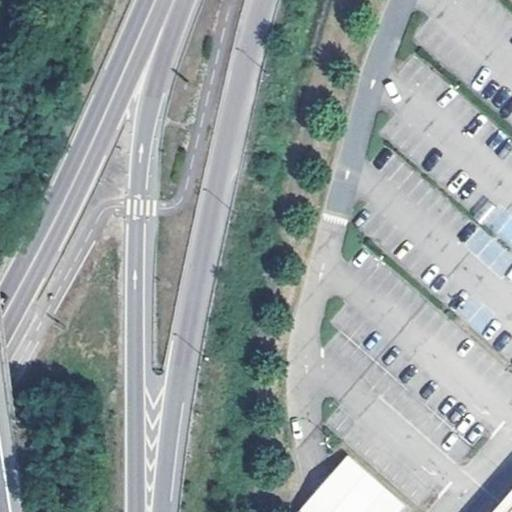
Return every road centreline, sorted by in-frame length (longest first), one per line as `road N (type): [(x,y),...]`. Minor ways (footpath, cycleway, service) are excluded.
road 1 (unclassified): [(162,511),(200,262),(263,0)]
road 2 (secondary): [(136,511),(138,207),(148,101),(178,0)]
road 3 (secondary): [(156,0),(0,322)]
